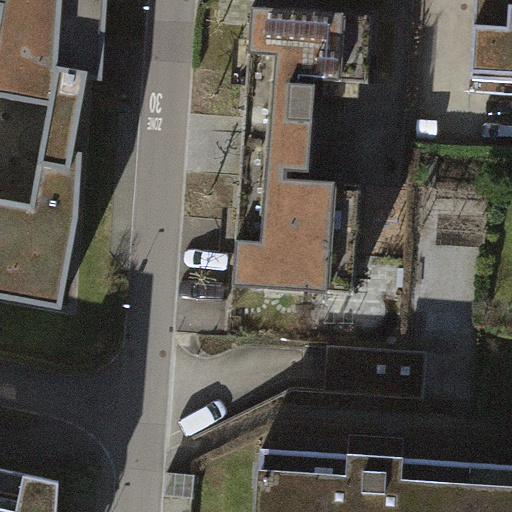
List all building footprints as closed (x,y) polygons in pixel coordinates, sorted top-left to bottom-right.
[(0,0),(0,98),(40,106),(22,205),(0,200),(0,299),(50,308),(67,217),(73,153),(63,151),(77,79),(94,82),(96,52),(98,0),(0,0)] [(511,0),(465,0),(461,78),(510,80),(509,96),(511,96),(511,0)] [(363,16),(243,8),(224,286),(344,295),(351,183),(299,179),(306,79),(358,83),(363,16)] [(431,395),(432,349),(335,347),(333,392),(431,395)] [(511,511),(511,466),(390,459),(252,450),(247,511),(511,511)] [(0,511),(48,511),(50,482),(0,471),(0,511)]
